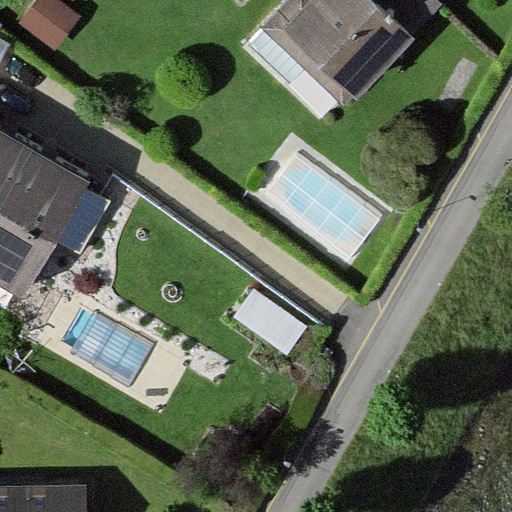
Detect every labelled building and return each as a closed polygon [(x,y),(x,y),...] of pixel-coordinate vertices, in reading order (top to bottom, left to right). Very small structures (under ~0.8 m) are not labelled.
[(29,0),(30,28),(65,29),(64,0),(29,0)] [(443,0),(289,0),(268,23),(350,100),(443,0)] [(0,183),(23,140),(0,127),(0,183)] [(87,175),(23,140),(0,183),(0,274),(26,288),(87,175)] [(239,305),(292,340),(309,315),(255,280),(239,305)] [(0,511),(85,511),(85,481),(0,482),(0,511)]
